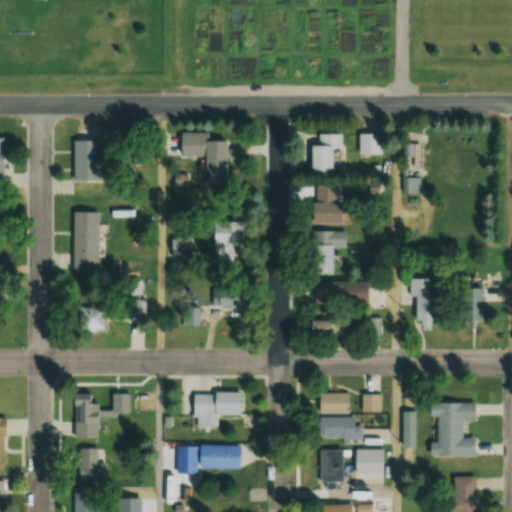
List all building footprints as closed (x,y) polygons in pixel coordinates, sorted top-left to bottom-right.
[(206,133),(179,132),(178,159),(202,159),(202,171),(225,171),(225,140),(206,140),(206,133)] [(381,133),(358,133),(358,155),(381,155),(381,133)] [(309,144),(309,175),(330,175),(331,147),(341,147),(341,134),(317,134),(317,144),(309,144)] [(101,140),(71,140),(71,182),(101,182),(101,140)] [(406,166),(419,166),(419,144),(406,144),(406,166)] [(402,192),(419,192),(419,176),(402,176),(402,192)] [(312,223),(339,223),(339,185),(312,185),(312,223)] [(71,270),(98,270),(98,211),(71,211),(71,270)] [(211,220),(211,263),(238,263),(238,220),(211,220)] [(331,273),(331,248),(345,248),(345,230),(309,230),(309,273),(331,273)] [(191,259),(191,237),(169,237),(169,259),(191,259)] [(412,278),(412,325),(435,325),(435,278),(412,278)] [(312,280),(312,304),(367,304),(367,280),(312,280)] [(481,287),(463,287),(463,320),(481,320),(481,287)] [(245,289),(211,289),(211,306),(245,306),(245,289)] [(144,298),(131,298),(131,324),(144,324),(144,298)] [(103,307),(76,307),(76,330),(103,330),(103,307)] [(199,307),(181,307),(181,326),(199,326),(199,307)] [(370,334),(380,334),(380,318),(370,318),(370,334)] [(348,333),(348,319),(307,319),(307,333),(348,333)] [(192,427),(216,428),(216,415),(238,415),(238,393),(193,392),(192,427)] [(97,439),(97,418),(116,418),(117,412),(129,413),(130,393),(111,393),(111,410),(97,410),(97,403),(89,403),(89,394),(73,394),(72,438),(97,439)] [(317,393),(317,413),(348,413),(348,393),(317,393)] [(428,403),(428,416),(435,416),(435,457),(473,457),(473,438),(461,438),(461,420),(473,420),(473,403),(428,403)] [(317,416),(317,439),(360,440),(361,417),(317,416)] [(239,445),(177,445),(176,473),(195,473),(195,469),(239,469),(239,445)] [(78,481),(104,481),(104,461),(98,461),(98,448),(78,448),(78,481)] [(342,449),(318,449),(318,483),(342,483),(342,449)] [(382,449),(353,449),(353,473),(382,473),(382,449)] [(446,475),(445,511),(475,511),(476,475),(446,475)] [(97,511),(98,489),(73,489),(72,511),(97,511)]
